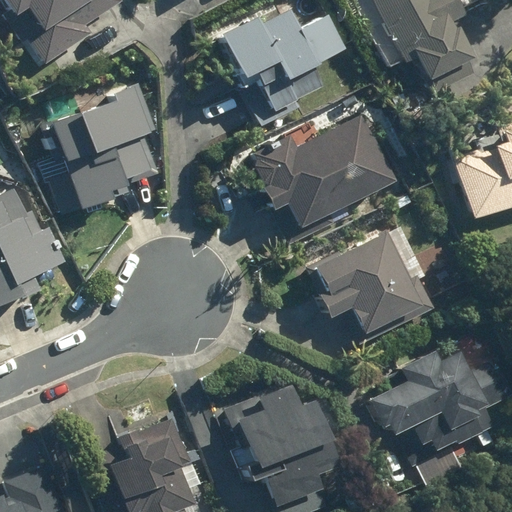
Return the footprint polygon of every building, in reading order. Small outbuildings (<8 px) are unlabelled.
[(0,0),(0,11),(26,59),(113,12),(106,0),(0,0)] [(365,0),(402,81),(451,59),(423,0),(365,0)] [(301,2),(202,39),(233,119),(332,82),(301,2)] [(125,81),(28,119),(65,214),(163,176),(125,81)] [(247,167),(276,229),(379,180),(349,118),(247,167)] [(511,134),(449,156),(470,217),(511,202),(511,134)] [(0,190),(0,279),(56,258),(26,181),(0,190)] [(420,311),(383,234),(292,278),(329,355),(420,311)] [(465,337),(352,390),(388,465),(500,411),(465,337)] [(283,380),(217,408),(260,508),(326,480),(283,380)] [(74,454),(94,511),(207,511),(173,418),(74,454)] [(0,483),(0,511),(60,511),(42,467),(0,483)]
